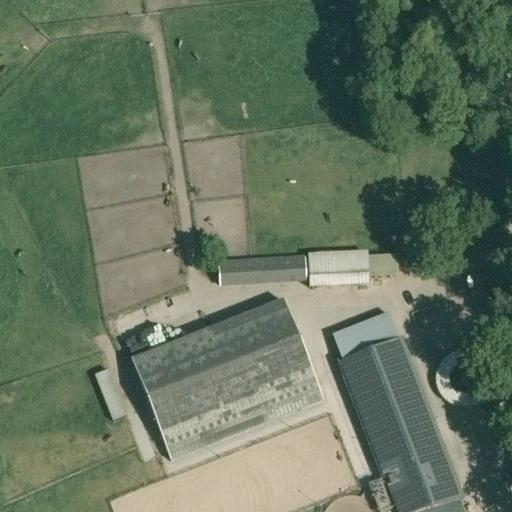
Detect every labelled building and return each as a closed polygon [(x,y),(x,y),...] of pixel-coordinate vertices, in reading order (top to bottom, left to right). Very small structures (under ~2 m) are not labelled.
[(369,0),(356,0),(356,10),(369,10),(369,0)] [(370,287),(369,257),(369,254),(308,257),(309,291),(370,287)] [(219,289),(307,284),(305,257),(218,263),(219,289)] [(131,363),(170,462),(323,402),(284,303),(131,363)] [(399,342),(341,364),(385,479),(396,508),(397,511),(462,511),(459,502),(462,501),(401,342),(399,342)] [(112,370),(99,376),(117,422),(131,416),(112,370)]
